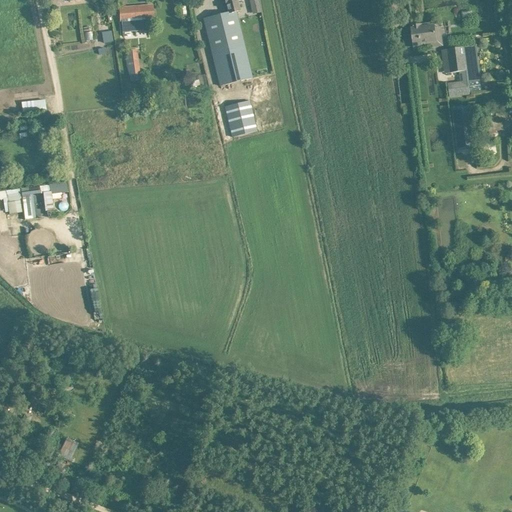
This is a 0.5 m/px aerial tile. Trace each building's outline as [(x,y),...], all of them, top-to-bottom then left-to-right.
[(226,4),(228,13),(237,11),(237,13),(241,12),(238,2),(244,0),(243,0),(224,0),(226,4)] [(154,20),(153,5),(119,8),(120,23),(122,23),(122,32),(149,30),(148,21),(154,20)] [(206,29),(211,53),(245,46),(237,13),(237,11),(228,13),(203,19),(206,29)] [(412,29),(411,29),(413,39),(414,47),(414,50),(441,46),(439,28),(437,28),(435,28),(434,26),(421,28),(421,25),(412,26),(412,29)] [(102,33),(104,44),(113,42),(111,31),(102,33)] [(245,46),(211,53),(219,88),(253,79),(245,46)] [(467,83),(468,83),(480,81),(476,46),(448,50),(451,73),(462,72),(463,83),(449,85),(450,97),(469,95),(467,83)] [(126,51),(129,76),(141,74),(137,50),(126,51)] [(225,110),(233,139),(258,132),(250,103),(225,110)] [(471,107),(461,108),(452,109),(457,152),(477,150),(471,107)] [(22,199),(25,220),(36,219),(33,195),(50,193),(50,188),(21,192),(22,199)] [(21,192),(6,193),(7,201),(22,199),(21,192)] [(323,511),(326,505),(315,501),(312,507),(316,509),(314,511),(323,511)]
